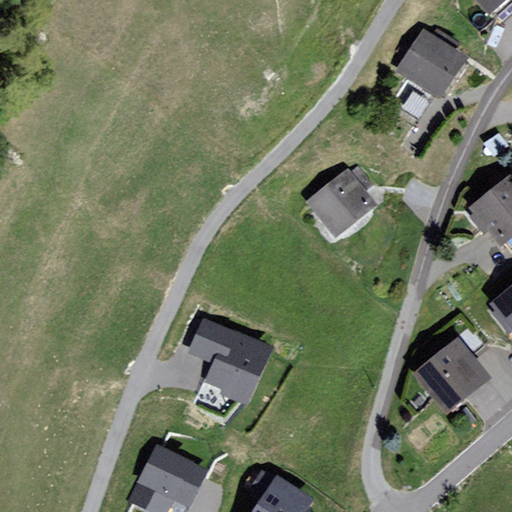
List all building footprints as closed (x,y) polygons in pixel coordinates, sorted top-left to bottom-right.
[(511,0),(476,0),(492,18),(511,0)] [(432,36),(424,31),(398,72),(444,102),(471,60),(455,50),(459,45),(436,30),(432,36)] [(356,165),(308,203),(338,240),(378,208),(367,193),(374,187),(356,165)] [(511,178),(468,212),(486,236),(489,234),(501,250),(508,245),(511,249),(511,178)] [(511,291),(489,309),(509,334),(511,330),(511,291)] [(455,333),(474,356),(487,345),(468,323),(455,333)] [(228,387),(226,392),(244,400),(258,370),(252,368),(261,348),(208,324),(196,351),(219,361),(211,380),(228,387)] [(460,341),(415,377),(447,417),(492,381),(460,341)] [(135,500),(159,511),(181,511),(202,473),(159,452),(135,500)] [(308,511),(315,503),(264,469),(246,496),(260,505),(255,511),(308,511)]
